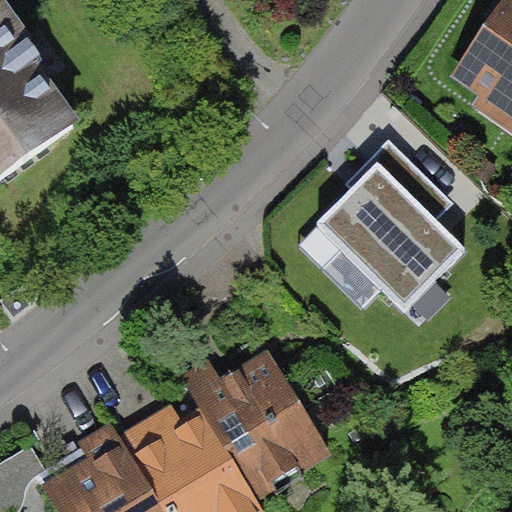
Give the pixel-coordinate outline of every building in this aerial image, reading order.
[(511,0),(503,0),(451,79),(511,120),(511,0)] [(0,210),(92,142),(0,18),(0,210)] [(502,271),(399,166),(319,245),(422,350),(502,271)] [(275,342),(201,391),(282,511),(291,511),(358,468),(275,342)] [(282,511),(201,391),(128,439),(176,511),(282,511)] [(176,511),(128,439),(55,488),(70,511),(176,511)]
